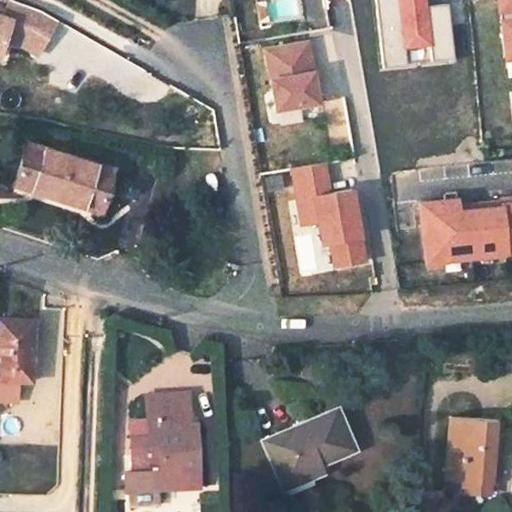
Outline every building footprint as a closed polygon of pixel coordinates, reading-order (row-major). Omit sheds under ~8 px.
[(423,0),(395,0),(401,47),(428,45),(423,0)] [(511,0),(497,0),(503,60),(511,59),(511,0)] [(39,13),(7,2),(1,20),(0,19),(0,48),(7,27),(17,30),(12,43),(37,57),(56,23),(39,13)] [(305,39),(259,47),(269,108),(316,101),(305,39)] [(112,173),(31,143),(16,183),(97,213),(112,173)] [(324,161),(288,167),(298,226),(310,225),(313,245),(325,244),(330,265),(362,262),(349,185),(329,188),(324,161)] [(443,200),(417,203),(424,262),(511,251),(511,200),(444,209),(443,200)] [(31,320),(0,318),(0,375),(30,375),(31,320)] [(188,401),(150,401),(153,439),(141,439),(142,457),(153,457),(155,478),(134,477),(135,496),(201,492),(199,433),(190,433),(188,401)] [(34,405),(0,405),(0,492),(33,493),(34,405)] [(292,427),(262,439),(279,482),(308,469),(314,484),(325,479),(318,465),(351,451),(336,418),(295,434),(292,427)] [(489,424),(445,418),(442,483),(487,488),(489,424)] [(133,457),(134,477),(155,478),(153,457),(142,457),(133,457)]
